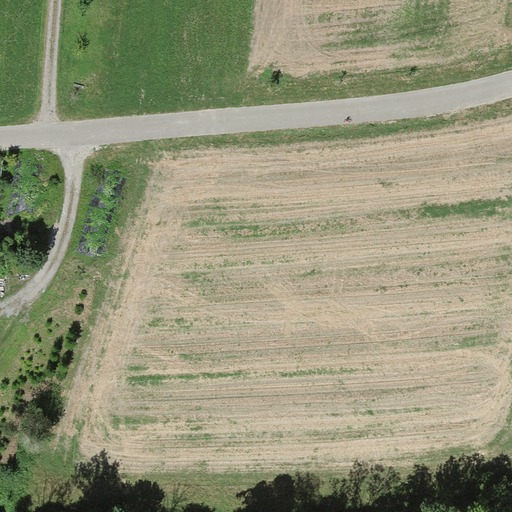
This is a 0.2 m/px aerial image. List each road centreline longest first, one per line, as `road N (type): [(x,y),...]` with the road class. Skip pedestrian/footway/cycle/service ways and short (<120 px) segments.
road 1 (residential): [(0,134),(511,66)]
road 2 (track): [(44,131),(56,0)]
